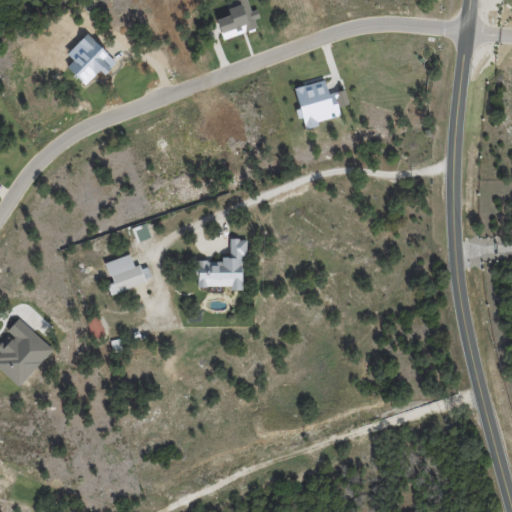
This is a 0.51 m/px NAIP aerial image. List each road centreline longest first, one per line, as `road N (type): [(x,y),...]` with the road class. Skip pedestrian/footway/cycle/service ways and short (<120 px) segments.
road 1 (residential): [(511,35),(390,24),(300,43),(74,131),(0,208)]
road 2 (residential): [(469,0),(454,162),(457,268),(511,501)]
